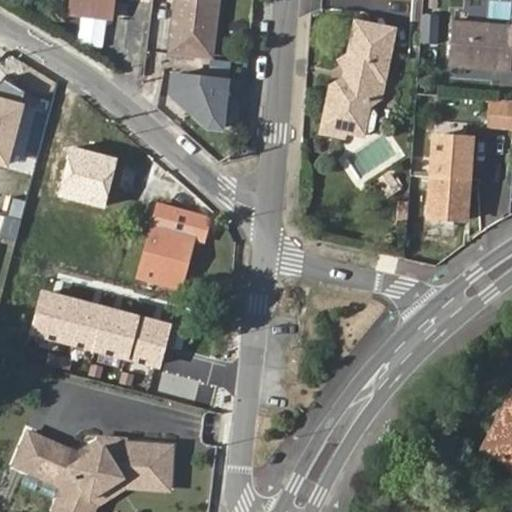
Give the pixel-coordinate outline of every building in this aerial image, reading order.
[(71,0),(69,15),(109,19),(111,0),(71,0)] [(216,0),(175,0),(170,53),(210,57),(216,0)] [(504,67),(509,23),(449,16),(444,60),(504,67)] [(103,46),(107,20),(82,17),(78,43),(103,46)] [(368,85),(370,68),(388,71),(396,22),(361,18),(357,47),(345,52),(353,59),(351,72),(338,81),(332,123),(355,127),(368,129),(372,105),(373,92),(368,85)] [(388,71),(370,68),(368,85),(373,92),(387,81),(388,71)] [(4,73),(0,77),(0,165),(11,168),(30,95),(4,73)] [(222,131),(226,83),(173,78),(171,97),(209,129),(222,131)] [(511,100),(488,98),(487,127),(511,128),(511,100)] [(382,106),(372,105),(368,129),(378,131),(382,106)] [(355,127),(332,123),(330,131),(353,135),(355,127)] [(469,213),(472,132),(435,131),(432,212),(469,213)] [(120,159),(72,146),(58,197),(107,209),(120,159)] [(209,218),(158,204),(141,277),(180,288),(192,238),(204,241),(209,218)] [(175,323),(39,289),(27,336),(163,370),(165,361),(175,323)] [(510,418),(492,453),(511,463),(511,392),(502,413),(510,418)] [(502,413),(484,450),(492,453),(510,418),(502,413)] [(28,434),(14,466),(64,487),(55,509),(60,511),(84,511),(89,500),(123,478),(169,481),(171,446),(123,444),(123,448),(105,447),(101,440),(78,455),(28,434)] [(123,444),(124,439),(105,438),(105,447),(123,448),(123,444)] [(89,500),(84,511),(92,511),(96,506),(125,486),(169,488),(169,481),(123,478),(89,500)]
